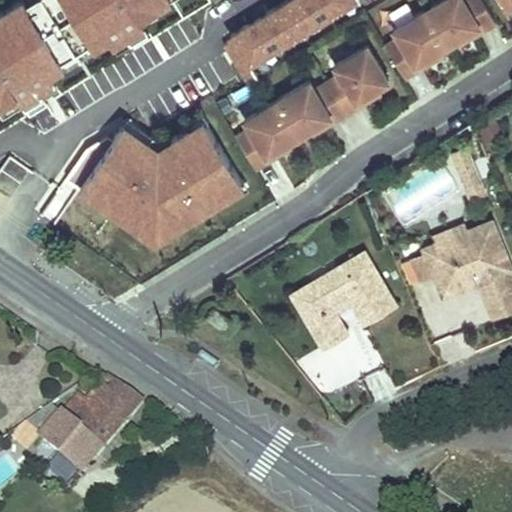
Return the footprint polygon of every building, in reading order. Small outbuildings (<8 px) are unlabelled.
[(25,0),(0,15),(0,102),(17,92),(29,113),(48,101),(40,88),(54,80),(50,72),(68,62),(65,56),(90,42),(93,46),(107,37),(110,43),(125,35),(129,42),(148,31),(135,10),(150,1),(153,5),(161,0),(25,0)] [(223,44),(247,83),(257,78),(248,64),(354,0),(286,0),(228,35),(230,39),(223,44)] [(437,0),(434,2),(423,9),(446,44),(458,37),(477,24),(481,30),(494,21),(480,0),(437,0)] [(511,0),(498,0),(506,13),(511,9),(511,0)] [(384,45),(404,78),(417,70),(414,64),(434,52),(446,44),(423,9),(413,16),(392,29),(397,37),(384,45)] [(477,24),(458,37),(461,42),(481,30),(477,24)] [(338,71),(326,79),(348,115),(361,107),(358,102),(377,89),(390,81),(366,42),(354,50),(333,63),(338,71)] [(434,52),(414,64),(417,70),(437,57),(434,52)] [(238,137),(259,171),(272,163),(269,158),(288,145),(313,130),(333,117),(336,122),(348,115),(326,79),(314,87),(308,78),(287,92),(265,106),(244,119),(249,128),(237,135),(238,137)] [(358,102),(361,107),(381,95),(377,89),(358,102)] [(313,130),(316,135),(336,122),(333,117),(313,130)] [(89,146),(68,177),(148,236),(181,215),(187,222),(244,186),(203,120),(162,145),(126,119),(113,139),(107,134),(89,146)] [(288,145),(269,158),(272,163),(292,150),(288,145)] [(473,164),(467,149),(453,155),(459,169),(473,164)] [(481,182),(473,164),(459,169),(467,188),(481,182)] [(486,194),(481,182),(467,188),(472,199),(486,194)] [(511,258),(497,223),(470,234),(472,238),(445,249),(444,246),(430,251),(438,273),(447,296),(472,286),(487,290),(496,313),(511,306),(511,258)] [(472,238),(470,234),(468,229),(441,240),(444,246),(445,249),(472,238)] [(117,232),(103,251),(128,270),(142,251),(117,232)] [(438,273),(430,251),(415,257),(424,278),(438,273)] [(325,294),(320,287),(297,302),(329,354),(351,339),(338,318),(358,305),(370,324),(400,306),(369,256),(338,276),(343,283),(325,294)] [(338,276),(320,287),(325,294),(343,283),(338,276)] [(232,318),(214,305),(207,316),(224,328),(232,318)] [(86,471),(147,402),(111,376),(91,401),(83,395),(47,441),(86,471)]
